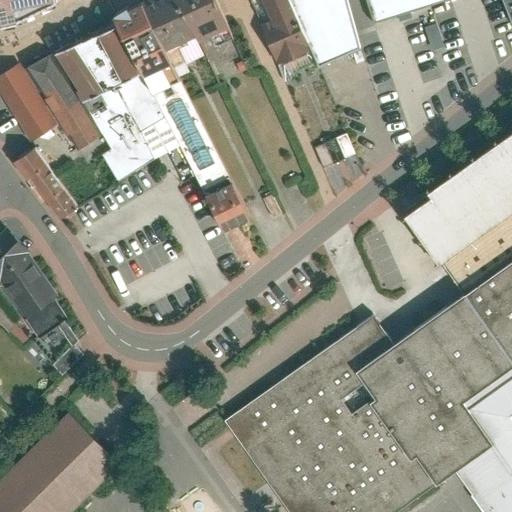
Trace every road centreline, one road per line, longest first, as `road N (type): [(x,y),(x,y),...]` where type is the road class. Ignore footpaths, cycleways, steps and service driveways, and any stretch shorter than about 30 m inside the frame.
road 1 (residential): [(342,215),(190,338),(150,352),(112,336),(12,187)]
road 2 (residential): [(230,0),(342,215)]
road 3 (residential): [(511,77),(342,215)]
road 4 (residential): [(0,53),(110,0)]
